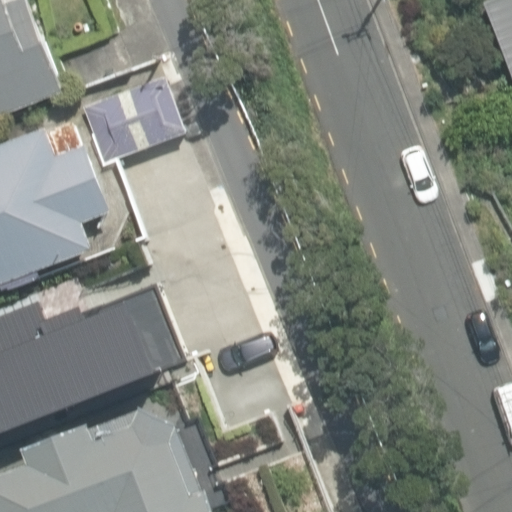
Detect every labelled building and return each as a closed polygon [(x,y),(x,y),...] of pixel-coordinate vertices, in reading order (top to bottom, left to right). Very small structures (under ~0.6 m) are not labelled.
[(0,0),(0,116),(69,91),(34,0),(14,0),(12,1),(11,0),(0,0)] [(511,0),(478,0),(503,71),(511,67),(511,0)] [(92,106),(112,161),(189,133),(169,78),(92,106)] [(112,212),(79,123),(50,134),(48,131),(0,148),(0,285),(94,251),(84,223),(112,212)] [(0,511),(218,511),(210,489),(205,491),(181,429),(184,424),(145,404),(29,448),(34,461),(0,474),(0,511)]
